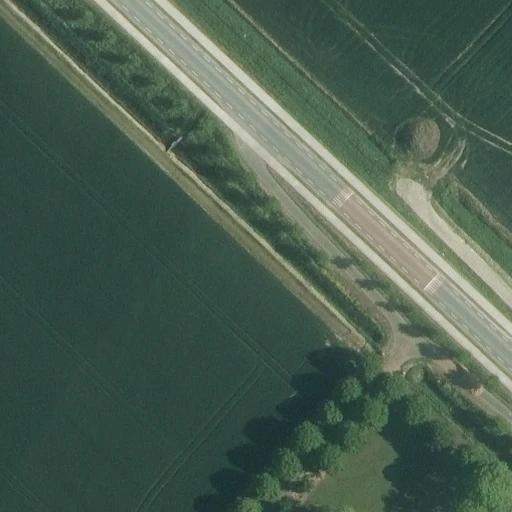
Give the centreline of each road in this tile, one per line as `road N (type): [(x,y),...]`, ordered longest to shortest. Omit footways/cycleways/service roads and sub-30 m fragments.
road 1 (unclassified): [(511,419),(408,340),(310,231),(256,167),(246,141),(248,114)]
road 2 (secondary): [(511,357),(248,114)]
road 3 (secondary): [(248,114),(124,0)]
